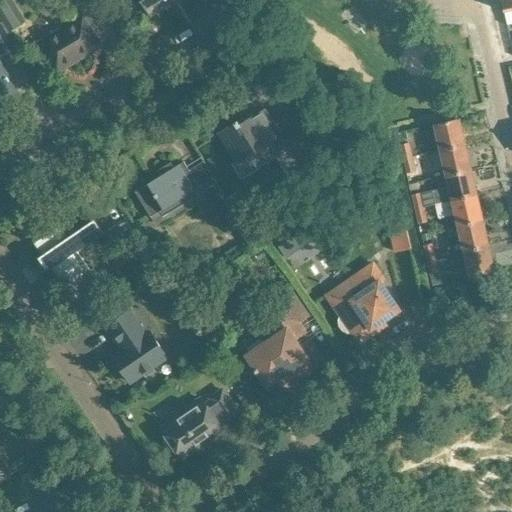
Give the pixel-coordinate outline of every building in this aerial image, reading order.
[(10,0),(1,0),(0,1),(0,19),(1,20),(17,10),(10,0)] [(140,0),(150,16),(169,5),(168,3),(172,0),(140,0)] [(511,0),(501,0),(504,11),(511,9),(511,0)] [(38,43),(57,73),(102,46),(83,16),(38,43)] [(1,22),(0,22),(0,54),(2,57),(17,48),(1,22)] [(0,107),(19,96),(0,64),(0,107)] [(285,143),(281,136),(282,136),(281,135),(280,136),(265,111),(266,111),(266,110),(240,125),(237,121),(234,123),(234,124),(219,133),(237,162),(234,164),(242,177),(261,165),(262,167),(290,150),(302,170),(319,159),(302,132),(285,142),(285,143)] [(434,124),(440,150),(466,144),(460,118),(434,124)] [(400,145),(403,158),(412,156),(409,143),(400,145)] [(440,150),(445,175),(472,169),(466,144),(440,150)] [(412,156),(403,158),(406,174),(415,172),(412,156)] [(189,194),(199,188),(184,162),(174,168),(171,163),(141,180),(144,186),(135,192),(150,217),(160,211),(163,217),(192,199),(189,194)] [(432,191),(436,204),(477,195),(472,169),(445,175),(448,187),(432,191)] [(199,188),(205,198),(224,228),(238,219),(214,178),(199,188)] [(412,195),(415,209),(423,207),(420,193),(412,195)] [(454,215),(457,226),(483,220),(477,195),(436,204),(439,218),(454,215)] [(423,207),(415,209),(418,223),(427,221),(423,207)] [(411,248),(404,215),(387,219),(395,252),(411,248)] [(94,220),(68,238),(57,223),(32,240),(75,301),(99,284),(77,251),(104,233),(94,220)] [(457,226),(463,252),(489,246),(483,220),(457,226)] [(423,245),(427,260),(435,258),(431,243),(423,245)] [(269,253),(263,244),(251,252),(257,261),(269,253)] [(489,246),(463,252),(469,278),(495,272),(489,246)] [(435,258),(427,260),(430,274),(438,272),(435,258)] [(353,334),(359,343),(375,333),(372,329),(399,310),(380,282),(384,279),(373,264),(327,295),(340,315),(340,316),(339,321),(340,326),(343,330),(347,333),(352,334),(353,334)] [(271,383),(277,393),(324,362),(310,342),(300,349),(293,339),(304,332),(297,322),(307,315),(293,295),(272,309),(286,329),(247,356),(256,369),(254,371),(256,374),(258,372),(267,386),(271,383)] [(113,357),(119,366),(130,383),(143,374),(145,377),(154,371),(152,368),(167,358),(150,332),(146,334),(129,311),(106,326),(122,350),(113,357)] [(161,428),(182,459),(198,448),(200,450),(202,448),(197,441),(204,437),(209,443),(211,442),(210,440),(223,431),(220,426),(226,422),(228,424),(240,415),(222,390),(210,398),(212,400),(205,405),(202,400),(161,428)]
